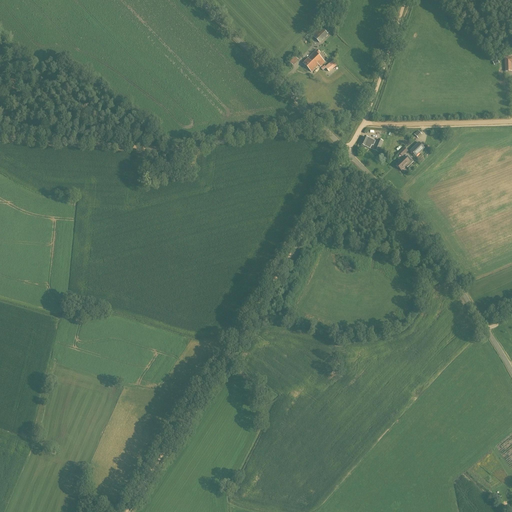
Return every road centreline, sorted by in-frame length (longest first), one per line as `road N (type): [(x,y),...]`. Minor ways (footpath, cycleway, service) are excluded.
road 1 (track): [(347,153),(125,511)]
road 2 (track): [(321,125),(188,149),(0,137)]
road 3 (tertiary): [(511,371),(422,233),(321,125)]
road 4 (tertiary): [(199,0),(321,125)]
road 5 (track): [(363,123),(511,121)]
road 6 (track): [(405,0),(363,123)]
